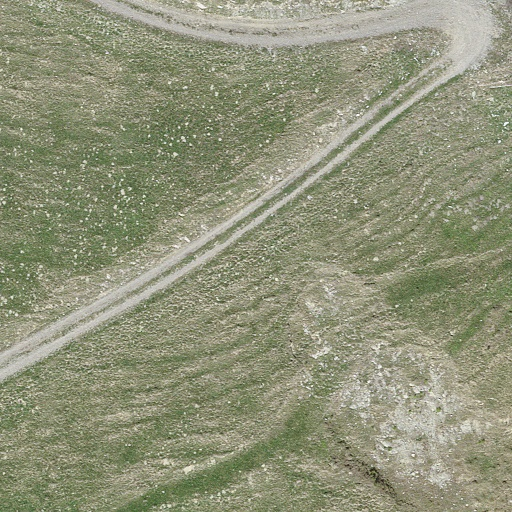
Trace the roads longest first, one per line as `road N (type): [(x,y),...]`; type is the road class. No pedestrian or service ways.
road 1 (track): [(457,0),(489,30),(358,92),(53,312),(0,339)]
road 2 (track): [(211,0),(261,11),(340,0)]
